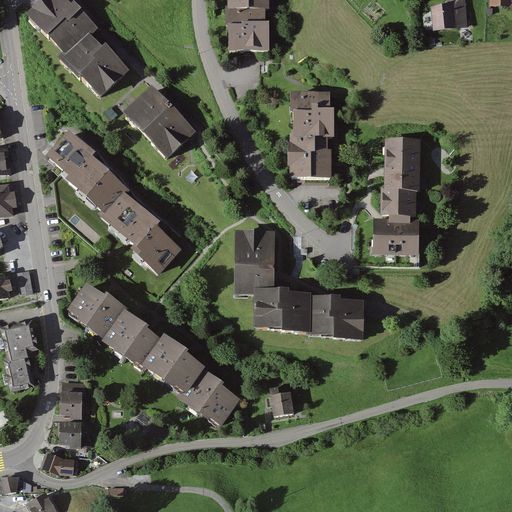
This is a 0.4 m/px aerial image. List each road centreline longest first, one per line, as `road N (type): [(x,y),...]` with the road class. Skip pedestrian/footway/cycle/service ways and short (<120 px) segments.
road 1 (unclassified): [(19,455),(35,476),(75,484),(163,451),(287,436),(469,385),(511,385)]
road 2 (residential): [(19,455),(41,430),(54,360),(8,82)]
road 3 (residential): [(201,0),(206,44),(244,140),(282,200),(336,248)]
road 4 (track): [(229,511),(203,491),(91,479)]
